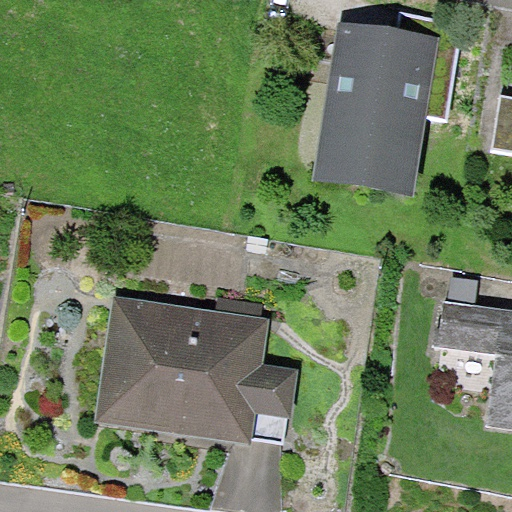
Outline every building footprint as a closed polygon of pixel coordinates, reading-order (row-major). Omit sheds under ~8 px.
[(402,13),(399,30),(439,37),(426,114),(448,119),(464,24),(402,13)] [(399,30),(338,20),(312,182),(412,197),(426,114),(439,37),(399,30)] [(511,95),(500,94),(491,148),(511,150),(511,95)] [(477,280),(450,277),(448,301),(475,304),(477,280)] [(269,319),(263,318),(216,310),(114,297),(97,421),(250,443),(251,437),(255,412),(286,417),(291,418),(298,368),(264,363),(269,319)] [(218,298),(216,310),(263,318),(265,304),(218,298)] [(511,309),(475,304),(448,301),(444,301),(440,327),(435,326),(433,346),(495,355),(487,425),(511,428),(511,309)] [(283,442),(286,417),(255,412),(251,437),(283,442)]
